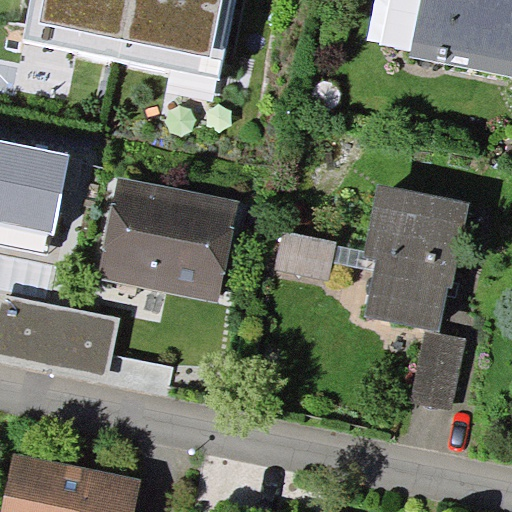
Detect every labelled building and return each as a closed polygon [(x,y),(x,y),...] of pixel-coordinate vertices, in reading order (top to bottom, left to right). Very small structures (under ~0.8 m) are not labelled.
[(215,76),(230,0),(33,0),(26,38),(215,76)] [(511,59),(511,0),(396,0),(384,55),(508,81),(511,59)] [(65,157),(0,144),(0,219),(50,229),(65,157)] [(120,182),(103,277),(216,298),(234,202),(120,182)] [(461,219),(374,198),(346,315),(434,335),(461,219)] [(115,321),(3,299),(0,314),(0,353),(104,374),(115,321)] [(434,335),(419,399),(455,407),(470,343),(434,335)] [(0,511),(129,511),(133,491),(5,466),(0,491),(0,511)]
